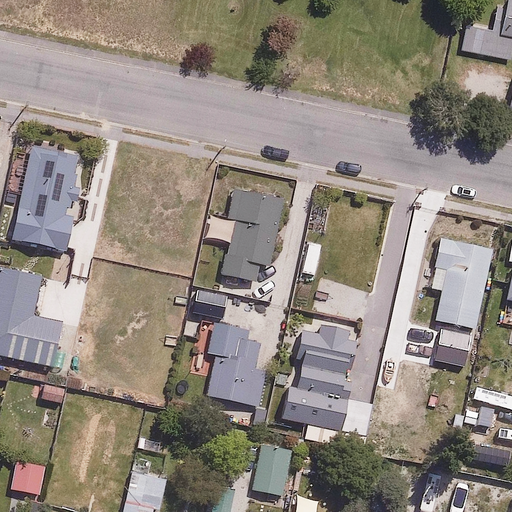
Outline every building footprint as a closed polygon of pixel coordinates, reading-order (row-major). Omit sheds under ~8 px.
[(468,19),(462,50),(511,60),(511,0),(508,0),(508,1),(503,0),(490,0),(486,23),(468,19)] [(66,210),(79,160),(32,148),(9,241),(71,256),(81,214),(66,210)] [(270,271),(287,205),(236,192),(229,220),(237,222),(223,276),(261,286),(265,270),(270,271)] [(450,270),(440,326),(480,333),(495,250),(437,239),(432,266),(450,270)] [(330,247),(311,242),(301,273),(321,279),(330,247)] [(197,295),(194,311),(222,317),(226,301),(197,295)] [(240,324),(214,320),(209,356),(218,358),(212,396),(265,404),(270,371),(256,369),(260,344),(238,340),(240,324)] [(434,336),(393,323),(384,353),(425,366),(434,336)] [(362,338),(306,324),(284,412),(372,433),(379,404),(348,396),(362,338)] [(69,385),(42,378),(37,400),(63,407),(69,385)] [(283,496),(292,453),(264,447),(255,490),(283,496)] [(47,469),(23,460),(12,487),(36,496),(47,469)] [(165,479),(131,474),(129,488),(120,487),(117,502),(126,503),(124,511),(154,511),(155,508),(161,509),(165,479)] [(208,476),(198,504),(218,511),(230,511),(239,487),(208,476)]
